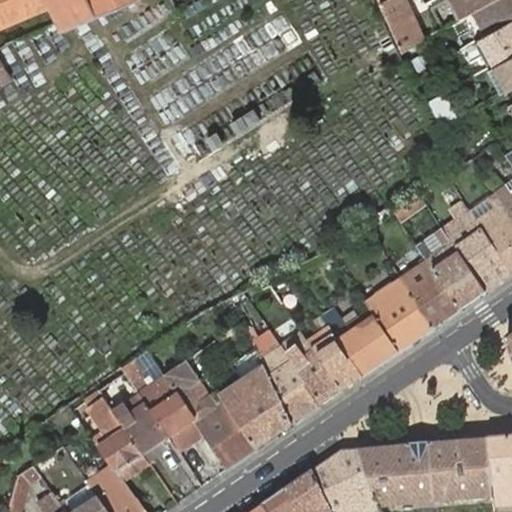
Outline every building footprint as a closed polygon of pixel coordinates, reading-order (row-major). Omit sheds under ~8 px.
[(0,0),(0,14),(33,0),(61,0),(69,16),(70,18),(105,3),(103,0),(0,0)] [(385,0),(382,1),(406,49),(425,38),(406,0),(385,0)] [(461,17),(465,15),(489,0),(451,0),(458,11),(461,17)] [(511,0),(489,0),(465,15),(478,39),(482,37),(511,18),(511,0)] [(444,19),(447,25),(461,17),(458,11),(444,19)] [(493,38),(505,58),(511,53),(511,18),(482,37),(486,42),(493,38)] [(0,84),(12,78),(3,64),(8,61),(3,52),(0,53),(0,84)] [(504,90),(511,85),(511,71),(505,58),(490,66),(504,90)] [(445,92),(430,100),(442,126),(457,118),(445,92)] [(503,190),(496,194),(511,217),(511,184),(503,190)] [(426,204),(420,194),(395,212),(401,222),(426,204)] [(496,209),(478,222),(511,272),(511,217),(496,194),(489,199),(496,209)] [(511,274),(511,272),(478,222),(451,240),(487,292),(511,274)] [(417,245),(425,258),(461,310),(487,292),(451,240),(443,228),(437,232),(447,246),(436,253),(427,239),(417,245)] [(437,232),(427,239),(436,253),(447,246),(437,232)] [(401,279),(435,328),(461,310),(425,258),(421,261),(423,263),(401,279)] [(401,279),(397,273),(392,276),(396,282),(372,298),(367,290),(360,295),(375,316),(400,351),(435,328),(401,279)] [(341,344),(363,376),(400,351),(375,316),(364,324),(360,317),(348,326),(335,307),(322,316),(335,336),(341,344)] [(335,336),(322,316),(313,322),(320,333),(309,341),(320,358),(342,390),(363,376),(341,344),(335,336)] [(256,349),(262,360),(265,367),(293,424),(321,405),(288,355),(282,347),(281,345),(272,331),(254,343),(256,349)] [(288,355),(321,405),(342,390),(320,358),(309,341),(302,331),(281,345),(282,347),(288,355)] [(185,362),(165,376),(194,420),(203,434),(227,469),(257,448),(230,409),(222,415),(210,398),(198,406),(188,390),(199,382),(185,362)] [(145,380),(136,366),(126,373),(139,393),(147,405),(169,437),(172,442),(179,451),(203,434),(194,420),(165,376),(155,384),(150,377),(145,380)] [(230,409),(257,448),(293,424),(265,367),(255,374),(258,378),(232,397),(225,401),(230,409)] [(139,393),(126,373),(100,391),(114,411),(125,403),(139,393)] [(210,398),(199,382),(188,390),(198,406),(210,398)] [(114,411),(105,400),(91,410),(101,426),(90,433),(100,447),(112,463),(117,471),(122,477),(129,473),(124,466),(142,454),(143,454),(126,429),(114,411)] [(125,403),(114,411),(126,429),(143,454),(162,441),(166,446),(172,442),(169,437),(147,405),(132,415),(125,403)] [(511,435),(491,438),(496,497),(497,507),(511,505),(511,435)] [(359,450),(381,507),(496,497),(491,438),(434,443),(359,450)] [(382,511),(381,507),(359,450),(343,451),(314,470),(332,511),(372,511),(375,511),(382,511)] [(143,454),(142,454),(124,466),(129,473),(147,460),(143,454)] [(98,496),(109,511),(146,511),(117,471),(112,463),(87,481),(89,483),(92,488),(98,496)] [(66,511),(60,503),(52,492),(38,503),(44,511),(21,511),(30,483),(40,475),(35,467),(34,467),(20,477),(9,511),(66,511)] [(332,511),(314,470),(287,489),(298,511),(332,511)] [(66,511),(109,511),(98,496),(92,488),(89,483),(60,503),(66,511)] [(298,511),(287,489),(264,505),(268,511),(298,511)]
